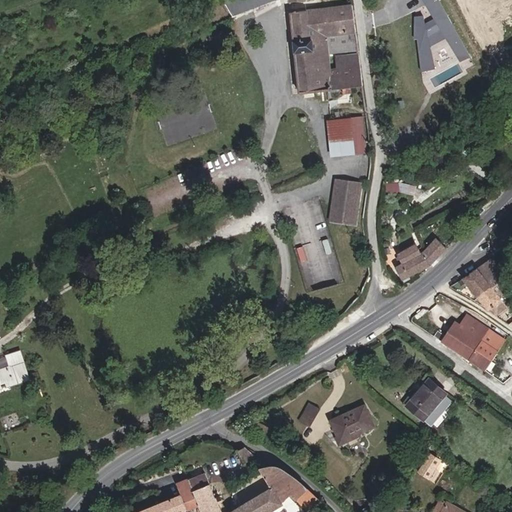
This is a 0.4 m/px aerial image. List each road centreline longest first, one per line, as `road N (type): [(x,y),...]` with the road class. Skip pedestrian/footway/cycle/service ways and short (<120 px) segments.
road 1 (residential): [(387,312),(376,310),(373,299),(370,221),(380,158),(356,0)]
road 2 (tertiary): [(387,312),(203,419)]
road 3 (tertiary): [(203,419),(118,467),(66,511)]
road 4 (residential): [(203,419),(266,455),(334,511)]
road 5 (residential): [(511,402),(387,312)]
